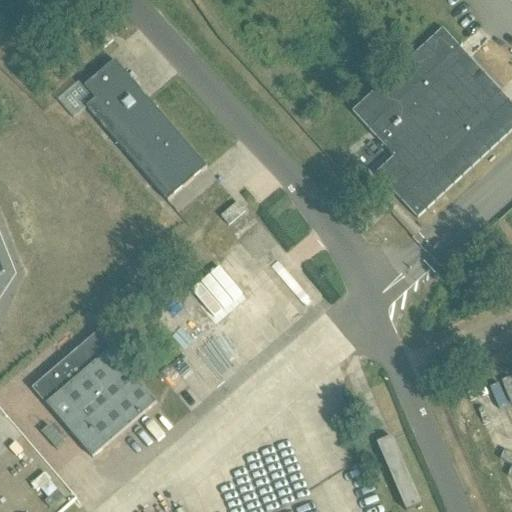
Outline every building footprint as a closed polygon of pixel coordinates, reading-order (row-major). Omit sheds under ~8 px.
[(369,131),(374,137),(388,152),(370,168),(418,220),(511,133),(511,105),(510,103),(500,92),(470,60),(459,48),(447,35),(442,30),(439,33),(352,113),(369,131)] [(107,34),(98,42),(105,50),(114,42),(107,34)] [(96,101),(87,109),(168,203),(207,169),(207,168),(148,100),(115,62),(85,88),(96,101)] [(221,218),(229,227),(245,213),(237,204),(221,218)] [(177,277),(216,323),(246,297),(207,251),(177,277)] [(79,351),(33,390),(93,459),(157,405),(97,335),(79,351)] [(391,438),(377,444),(406,511),(422,505),(394,440),(392,440),(391,438)]
